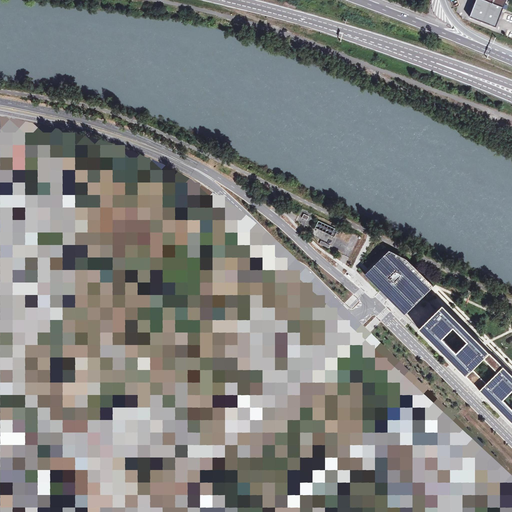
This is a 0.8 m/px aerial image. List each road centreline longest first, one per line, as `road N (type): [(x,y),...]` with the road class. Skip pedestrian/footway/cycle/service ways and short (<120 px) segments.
road 1 (secondary): [(350,324),(511,482)]
road 2 (secondary): [(370,303),(247,196),(193,168)]
road 3 (secondary): [(193,168),(350,324)]
road 4 (track): [(260,430),(268,438),(358,353),(413,408)]
road 5 (secondary): [(0,107),(122,137),(193,168)]
road 6 (secondary): [(511,442),(370,303)]
road 7 (track): [(363,62),(511,140)]
road 8 (trunk): [(502,55),(365,0)]
road 9 (trunk): [(240,0),(380,44)]
road 10 (trunk): [(380,44),(511,98)]
road 11 (trunk): [(380,44),(511,87)]
